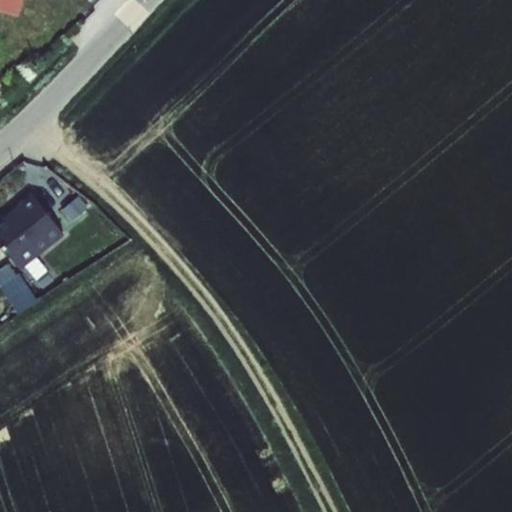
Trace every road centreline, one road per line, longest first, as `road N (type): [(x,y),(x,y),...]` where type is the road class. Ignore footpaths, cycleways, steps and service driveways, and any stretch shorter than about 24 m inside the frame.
road 1 (track): [(325,511),(190,283),(27,124)]
road 2 (tertiary): [(0,149),(146,0)]
